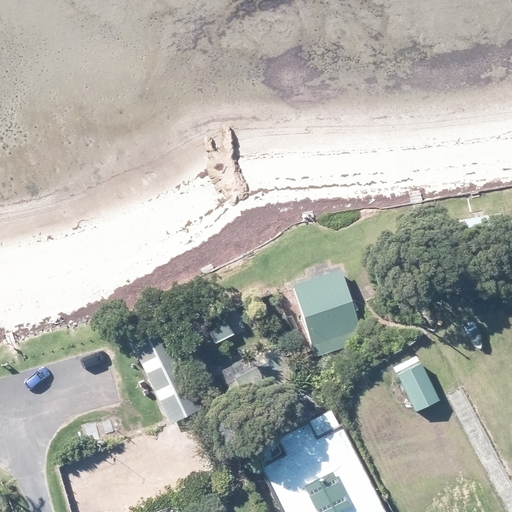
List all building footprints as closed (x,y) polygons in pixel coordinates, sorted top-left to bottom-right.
[(504,213),(463,220),(467,240),(508,234),(504,213)] [(343,267),(296,282),(315,338),(361,322),(343,267)] [(135,341),(174,423),(192,414),(206,408),(168,326),(135,341)] [(250,401),(299,376),(288,354),(284,356),(247,374),(239,378),(250,401)] [(441,399),(425,362),(402,373),(419,410),(441,399)] [(388,511),(345,423),(342,425),(335,408),(294,428),(257,447),(288,511),(388,511)]
